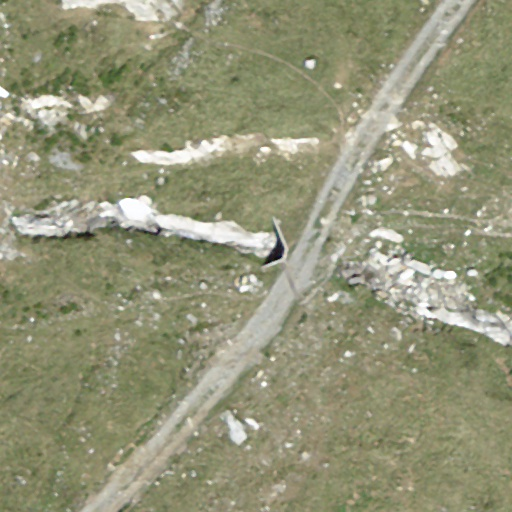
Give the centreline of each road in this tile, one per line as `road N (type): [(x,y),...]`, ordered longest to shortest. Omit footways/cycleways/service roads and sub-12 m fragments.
road 1 (track): [(300,253),(253,346),(102,511)]
road 2 (track): [(474,0),(300,253)]
